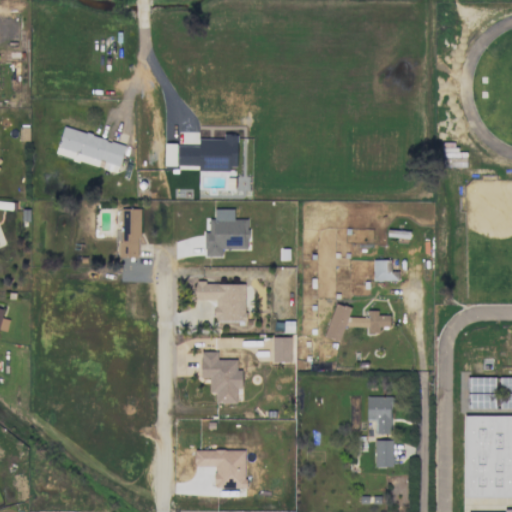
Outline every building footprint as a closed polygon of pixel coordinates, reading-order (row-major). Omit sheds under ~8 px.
[(124,144),(62,127),(54,154),(117,172),(124,144)] [(197,139),(197,146),(177,145),(177,166),(197,166),(197,169),(235,170),(236,134),(223,134),(222,139),(197,139)] [(442,167),(466,167),(466,152),(455,152),(455,142),(441,143),(442,167)] [(138,257),(138,208),(121,208),(121,230),(116,231),(117,257),(138,257)] [(204,256),(221,256),(221,249),(247,249),(247,219),(233,219),(233,209),(213,209),(213,219),(208,219),(207,232),(204,232),(204,256)] [(372,281),(397,280),(397,271),(390,271),(390,259),(372,260),(372,281)] [(243,321),(244,283),(194,283),(194,299),(214,300),(213,320),(243,321)] [(328,339),(341,339),(341,326),(367,327),(367,332),(378,332),(378,326),(388,327),(389,315),(377,314),(377,310),(367,310),(366,317),(348,317),(349,305),(329,305),(328,339)] [(2,308),(0,307),(0,329),(6,331),(8,319),(1,318),(2,308)] [(271,362),(290,361),(290,336),(271,336),(271,362)] [(235,359),(217,359),(216,351),(199,351),(199,376),(208,376),(208,393),(213,393),(214,403),(236,403),(235,389),(241,389),(240,369),(236,369),(235,359)] [(493,392),(494,382),(489,382),(489,378),(475,377),(475,382),(469,382),(469,392),(493,392)] [(389,433),(389,406),(394,406),(393,396),(365,397),(366,419),(375,419),(375,434),(389,433)] [(462,496),(511,496),(511,415),(463,415),(462,496)] [(392,467),(392,440),(373,440),(373,467),(392,467)] [(244,450),(193,449),(193,466),(213,467),(213,487),(244,488),(244,450)]
